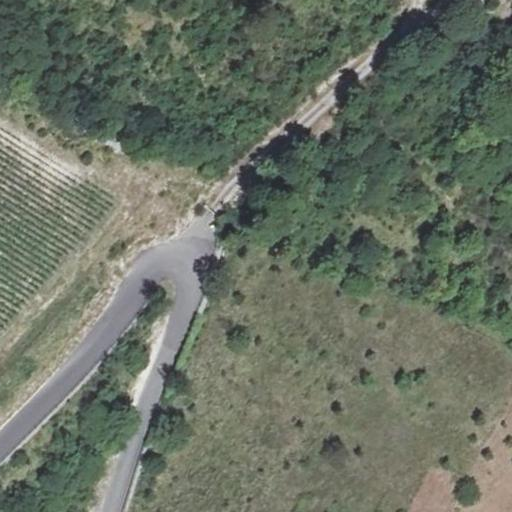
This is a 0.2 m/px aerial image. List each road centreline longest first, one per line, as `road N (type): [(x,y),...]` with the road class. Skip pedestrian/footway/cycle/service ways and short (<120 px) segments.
road 1 (unclassified): [(111,511),(198,285),(190,255),(171,252),(151,268),(0,445)]
road 2 (track): [(462,0),(245,168),(208,211),(190,255)]
